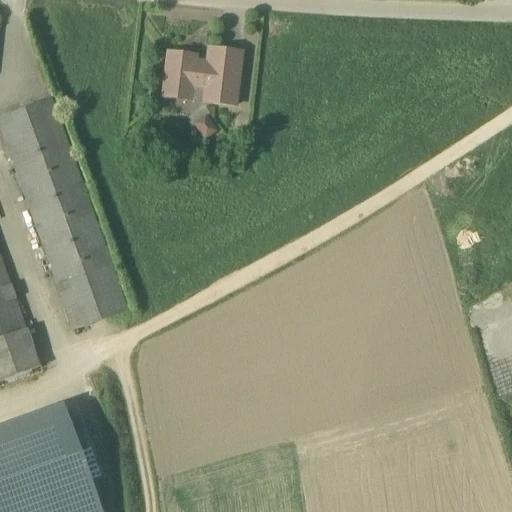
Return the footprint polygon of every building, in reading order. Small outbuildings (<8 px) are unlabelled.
[(238,75),(241,55),(208,51),(207,65),(195,63),(195,58),(167,55),(163,88),(202,93),(202,103),(235,107),(238,75)] [(50,100),(0,118),(0,130),(73,332),(127,312),(50,100)] [(217,133),(205,116),(192,124),(204,142),(217,133)] [(0,261),(0,338),(24,330),(0,261)] [(101,511),(70,421),(0,447),(0,511),(101,511)]
